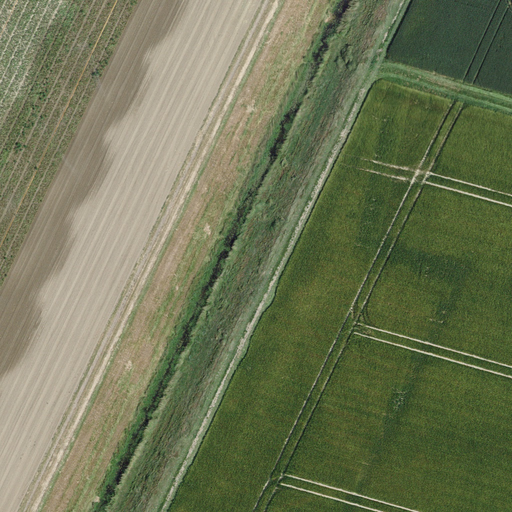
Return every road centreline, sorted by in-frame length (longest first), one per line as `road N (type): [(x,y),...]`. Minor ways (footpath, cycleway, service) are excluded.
road 1 (track): [(401,0),(152,511)]
road 2 (track): [(370,63),(511,103)]
